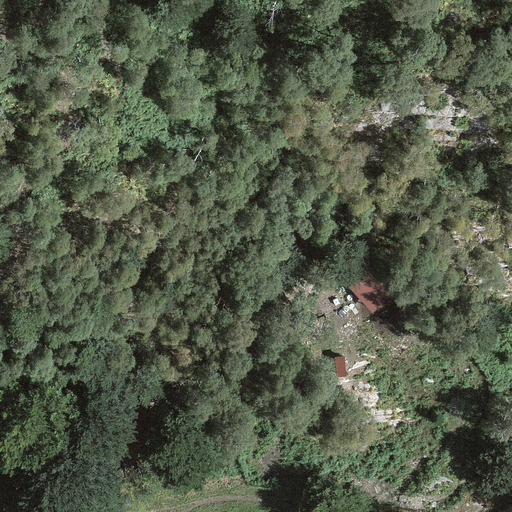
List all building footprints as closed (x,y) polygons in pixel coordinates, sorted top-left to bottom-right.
[(343,283),(372,314),(390,297),(388,296),(398,286),(376,263),(368,271),(362,265),(343,283)] [(344,357),(334,358),(336,379),(346,378),(344,357)] [(145,398),(119,409),(141,458),(166,447),(145,398)] [(91,412),(97,425),(112,419),(106,405),(91,412)] [(78,440),(93,479),(123,467),(107,428),(78,440)]
